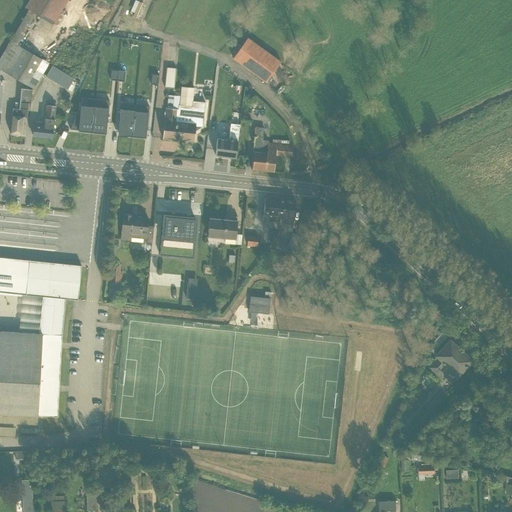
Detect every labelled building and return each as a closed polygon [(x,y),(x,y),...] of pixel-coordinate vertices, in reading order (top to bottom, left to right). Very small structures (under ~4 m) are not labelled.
[(66,0),(31,0),(28,6),(57,23),(63,14),(59,12),(66,0)] [(131,0),(126,0),(124,11),(132,13),(135,1),(131,0)] [(0,69),(27,85),(42,59),(18,44),(36,14),(28,10),(0,58),(0,69)] [(111,22),(108,26),(115,31),(118,27),(111,22)] [(226,57),(260,80),(275,57),(241,35),(226,57)] [(49,63),(42,59),(27,85),(33,89),(49,63)] [(160,65),(159,86),(167,86),(168,66),(160,65)] [(163,140),(193,142),(195,124),(203,125),(205,104),(192,103),(194,86),(180,85),(179,95),(167,94),(163,140)] [(94,106),(92,133),(106,134),(109,100),(95,99),(94,106)] [(117,136),(132,138),(135,104),(121,103),(117,136)] [(135,104),(132,138),(146,139),(149,106),(135,104)] [(92,133),(94,106),(79,105),(69,130),(92,133)] [(8,134),(21,135),(23,116),(10,115),(8,134)] [(31,137),(52,139),(54,120),(43,119),(42,126),(32,125),(31,137)] [(261,125),(249,123),(248,134),(259,135),(261,125)] [(213,156),(235,159),(240,126),(231,125),(229,141),(216,139),(213,156)] [(251,170),(264,172),(267,143),(253,141),(251,170)] [(292,145),(267,143),(264,172),(274,172),(275,156),(291,157),(292,145)] [(278,222),(285,199),(265,199),(263,221),(278,222)] [(278,222),(292,224),(295,200),(285,199),(278,222)] [(196,218),(163,215),(160,253),(192,256),(196,218)] [(120,239),(146,241),(147,219),(121,217),(120,239)] [(207,237),(234,239),(236,220),(208,218),(207,237)] [(241,234),(241,245),(252,245),(252,234),(241,234)] [(0,413),(55,416),(59,333),(64,297),(75,298),(79,264),(0,256),(0,290),(40,295),(37,331),(0,329),(0,413)] [(105,281),(115,281),(116,263),(105,262),(105,281)] [(251,296),(249,312),(268,314),(270,298),(251,296)] [(457,379),(473,361),(449,338),(425,364),(441,378),(448,371),(457,379)] [(411,464),(411,474),(428,473),(428,463),(411,464)] [(439,469),(439,480),(454,480),(454,469),(439,469)] [(10,479),(9,510),(24,511),(25,479),(10,479)] [(79,508),(91,509),(92,487),(80,486),(79,508)] [(58,510),(58,495),(48,495),(48,510),(58,510)]
